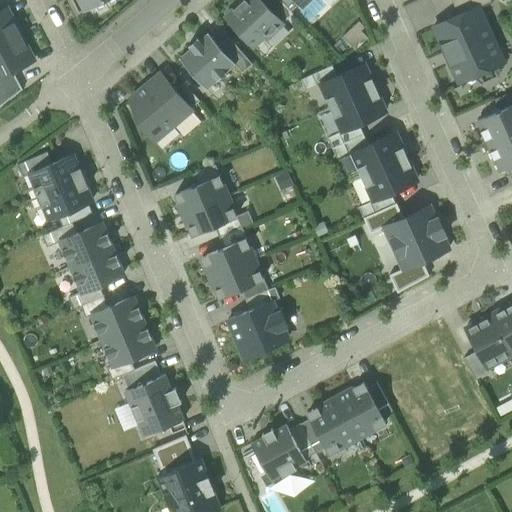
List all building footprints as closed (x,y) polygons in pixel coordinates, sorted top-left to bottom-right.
[(77,0),(83,12),(106,0),(77,0)] [(260,0),(243,0),(246,3),(238,11),(235,8),(226,16),(254,45),(264,35),(267,38),(283,23),(260,0)] [(243,0),(235,8),(238,11),(246,3),(243,0)] [(291,11),(280,0),(260,0),(283,23),(293,13),(291,11)] [(300,3),(296,0),(280,0),(291,11),(300,3)] [(451,0),(458,14),(478,6),(478,7),(492,1),(491,0),(451,0)] [(458,14),(434,25),(460,82),(503,62),(478,7),(478,6),(458,14)] [(0,46),(21,35),(7,8),(0,12),(0,46)] [(197,38),(198,38),(191,44),(189,45),(191,47),(180,57),(201,81),(208,89),(218,80),(236,64),(237,63),(220,45),(209,32),(201,39),(199,37),(197,38)] [(34,60),(21,35),(0,46),(0,78),(13,71),(34,60)] [(229,36),(220,45),(237,63),(236,64),(243,72),(253,64),(229,36)] [(321,84),(332,107),(376,87),(365,64),(338,76),(321,84)] [(333,65),(302,79),(307,90),(321,84),(338,76),(333,65)] [(0,106),(23,89),(13,71),(0,78),(0,106)] [(192,110),(192,109),(175,89),(161,73),(131,99),(141,122),(156,140),(192,110)] [(185,82),(175,89),(192,109),(201,101),(185,82)] [(376,87),(332,107),(343,131),(359,123),(386,111),(376,87)] [(511,91),(495,99),(500,110),(511,104),(511,91)] [(477,120),(489,146),(511,135),(511,104),(500,110),(477,120)] [(328,137),(333,148),(364,134),(359,123),(343,131),(328,137)] [(353,153),(363,176),(407,157),(396,133),(369,145),(353,153)] [(364,134),(333,148),(338,159),(353,153),(369,145),(364,134)] [(511,135),(489,146),(501,172),(507,168),(511,166),(511,135)] [(24,176),(31,173),(53,163),(48,151),(19,164),(24,176)] [(73,155),(53,163),(31,173),(37,187),(35,187),(39,197),(85,177),(81,168),(79,168),(73,155)] [(407,157),(363,176),(373,200),(391,192),(418,180),(407,157)] [(193,174),(197,185),(219,176),(220,176),(221,176),(216,164),(193,174)] [(175,194),(184,214),(228,196),(220,176),(219,176),(197,185),(175,194)] [(85,177),(39,197),(43,206),(45,205),(50,219),(59,215),(89,203),(93,201),(87,187),(89,186),(85,177)] [(391,192),(359,207),(364,218),(396,203),(391,192)] [(236,216),(228,196),(184,214),(193,235),(214,226),(237,216),(236,216)] [(364,218),(371,233),(385,227),(385,225),(403,217),(397,202),(396,203),(364,218)] [(89,203),(59,215),(63,226),(94,213),(89,203)] [(403,217),(385,225),(385,227),(404,268),(405,269),(423,261),(449,249),(442,236),(446,234),(439,217),(435,219),(429,205),(403,217)] [(248,211),(236,216),(237,216),(214,226),(219,237),(242,227),(253,222),(248,211)] [(48,247),(62,241),(62,240),(78,233),(74,222),(43,235),(48,247)] [(102,223),(78,233),(62,240),(62,241),(65,248),(63,249),(67,260),(69,259),(72,266),(113,249),(111,243),(113,242),(108,233),(106,233),(102,223)] [(246,238),(246,239),(247,238),(242,227),(219,237),(224,248),(246,238)] [(202,257),(210,277),(255,259),(246,239),(246,238),(224,248),(202,257)] [(113,249),(72,266),(76,273),(74,274),(78,285),(80,284),(83,291),(83,292),(100,285),(124,275),(120,264),(122,264),(117,254),(115,255),(113,249)] [(263,279),(255,259),(210,277),(219,298),(241,288),(263,279)] [(404,268),(390,275),(398,292),(430,275),(423,261),(405,269),(404,268)] [(264,278),(263,279),(241,288),(246,299),(269,290),(264,278)] [(83,292),(83,291),(69,297),(74,308),(82,305),(105,296),(100,285),(83,292)] [(250,310),(273,301),(280,298),(275,287),(269,290),(246,299),(250,310)] [(105,296),(82,305),(86,317),(93,314),(109,307),(105,296)] [(133,297),(109,307),(93,314),(96,322),(94,323),(99,333),(101,332),(104,340),(144,323),(142,317),(144,316),(140,306),(138,307),(133,297)] [(250,310),(228,320),(245,360),(263,352),(262,351),(277,344),(277,343),(288,338),(284,327),(287,326),(281,311),(278,313),(273,301),(250,310)] [(511,302),(491,314),(511,353),(511,302)] [(511,354),(511,353),(491,314),(466,327),(478,350),(488,368),(489,367),(511,354)] [(144,323),(104,340),(107,347),(105,348),(109,358),(111,357),(114,365),(115,365),(131,358),(155,348),(151,338),(153,337),(149,327),(147,328),(144,323)] [(488,368),(478,350),(464,358),(476,379),(491,371),(489,367),(488,368)] [(115,365),(114,365),(108,368),(113,379),(123,375),(136,370),(131,358),(115,365)] [(156,361),(136,370),(123,375),(129,390),(162,376),(156,361)] [(162,376),(129,390),(125,391),(144,436),(185,418),(179,403),(182,402),(176,388),(173,389),(166,374),(162,376)] [(364,382),(355,387),(358,391),(366,387),(364,382)] [(367,388),(382,417),(393,411),(377,382),(367,388)] [(367,388),(366,387),(358,391),(355,387),(336,397),(358,438),(386,423),(382,417),(367,388)] [(336,397),(316,408),(318,413),(310,417),(310,418),(326,447),(329,453),(358,438),(336,397)] [(307,413),(310,417),(318,413),(316,408),(307,413)] [(300,424),(315,453),(326,447),(310,418),(300,424)] [(305,459),(289,429),(286,424),(274,431),(272,428),(262,434),(263,437),(251,443),(271,480),(282,474),(283,476),(297,469),(296,467),(306,461),(305,459)] [(289,429),(305,459),(315,453),(300,424),(289,429)] [(153,448),(163,473),(196,460),(186,435),(153,448)] [(163,473),(158,475),(172,511),(209,511),(220,508),(201,458),(196,460),(163,473)]
